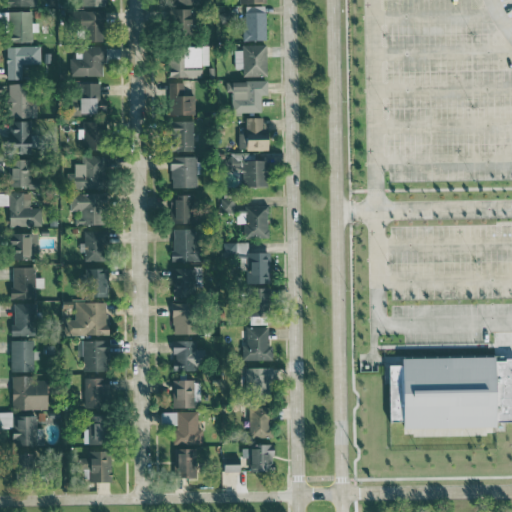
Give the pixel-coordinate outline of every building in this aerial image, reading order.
[(168,0),(178,0),(178,26),(192,26),(192,0),(168,0)] [(244,6),(244,39),(265,38),(264,6),(244,6)] [(107,10),(71,9),(71,36),(106,37),(107,10)] [(33,11),(11,10),(10,40),(32,41),(33,32),(38,32),(39,22),(32,22),(33,11)] [(242,44),(266,44),(266,76),(244,76),(244,68),(233,68),(233,49),(242,49),(242,44)] [(208,46),(170,45),(169,77),(203,78),(203,65),(208,65),(208,46)] [(8,79),(29,79),(28,64),(41,64),(41,46),(7,46),(8,79)] [(70,58),(70,76),(103,76),(103,62),(107,62),(107,47),(76,48),(76,58),(70,58)] [(269,94),(269,80),(226,81),(226,92),(231,92),(231,112),(262,111),(262,94),(269,94)] [(10,117),(36,116),(34,82),(9,83),(10,117)] [(84,112),(108,112),(107,99),(100,99),(100,82),(83,83),(84,112)] [(169,83),(170,114),(194,114),(194,95),(182,95),(182,83),(169,83)] [(247,119),(247,133),(238,133),(238,149),(268,149),(268,128),(262,128),(262,119),(247,119)] [(30,121),(12,120),(11,149),(38,150),(39,135),(30,135),(30,121)] [(170,121),(170,151),(194,150),(193,121),(170,121)] [(105,122),(84,122),(85,148),(106,148),(105,122)] [(269,160),(252,159),(252,153),(227,152),(227,171),(244,171),(243,186),(268,186),(269,160)] [(67,173),(67,188),(106,188),(105,155),(82,155),(82,163),(75,163),(75,172),(67,173)] [(197,187),(197,156),(171,156),(172,187),(197,187)] [(39,187),(39,179),(30,179),(31,159),(10,158),(9,187),(39,187)] [(10,226),(42,225),(41,207),(31,207),(30,192),(0,192),(0,205),(10,205),(10,226)] [(76,224),(103,224),(103,209),(110,209),(110,193),(69,194),(70,211),(76,211),(76,224)] [(171,194),(172,222),(194,222),(193,194),(171,194)] [(220,212),(234,212),(234,198),(219,198),(220,212)] [(269,206),(237,206),(237,223),(244,223),(244,238),(269,237),(269,206)] [(173,229),(173,250),(171,250),(171,260),(200,260),(200,245),(195,245),(195,229),(173,229)] [(82,252),(84,252),(84,260),(107,260),(106,230),(81,231),(82,252)] [(272,283),(271,252),(249,252),(249,242),(222,243),(222,257),(239,257),(239,270),(247,269),(247,283),(272,283)] [(43,287),(43,278),(35,278),(35,267),(11,267),(12,299),(35,298),(35,288),(43,287)] [(108,297),(109,269),(84,268),(84,281),(94,281),(94,296),(108,297)] [(172,268),(172,297),(197,296),(197,268),(172,268)] [(108,302),(75,302),(75,320),(70,320),(70,334),(107,335),(108,302)] [(173,334),(200,333),(199,302),(173,303),(173,334)] [(12,335),(36,336),(36,303),(13,303),(12,335)] [(250,324),(269,325),(270,312),(251,311),(250,324)] [(246,327),(267,326),(267,346),(272,346),(272,358),(241,359),(241,344),(246,344),(246,327)] [(32,340),(10,340),(11,371),(33,371),(32,340)] [(110,341),(77,340),(76,355),(86,356),(86,370),(110,370),(110,341)] [(197,340),(174,340),(175,361),(172,361),(172,371),(197,370),(197,340)] [(387,367),(400,366),(400,360),(511,358),(511,423),(494,424),(494,428),(401,429),(401,423),(388,423),(387,367)] [(244,368),(245,387),(274,386),(273,367),(244,368)] [(31,375),(12,376),(13,409),(49,409),(49,380),(31,380),(31,375)] [(84,408),(109,407),(108,377),(83,378),(84,408)] [(172,379),(173,406),(195,406),(194,400),(200,400),(199,383),(194,384),(194,379),(172,379)] [(250,437),(273,436),(272,404),(249,405),(250,437)] [(36,415),(14,416),(13,412),(0,412),(0,428),(13,428),(14,445),(44,444),(43,428),(37,428),(36,415)] [(161,412),(196,412),(197,430),(202,429),(202,444),(174,444),(174,424),(161,425),(161,412)] [(88,443),(110,444),(111,415),(96,415),(95,426),(89,426),(88,443)] [(251,444),(251,470),(273,470),(272,443),(251,444)] [(198,478),(200,449),(183,448),(182,477),(198,478)] [(90,482),(112,482),(112,451),(90,451),(90,482)] [(223,457),(224,470),(239,470),(239,457),(223,457)]
